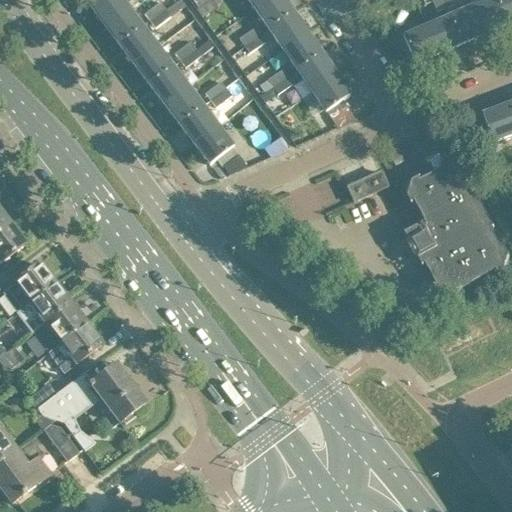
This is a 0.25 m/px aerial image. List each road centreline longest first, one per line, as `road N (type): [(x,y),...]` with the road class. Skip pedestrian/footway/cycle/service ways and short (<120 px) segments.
road 1 (secondary): [(0,88),(303,494)]
road 2 (secondary): [(394,482),(176,222)]
road 3 (secondary): [(176,222),(11,0)]
road 4 (residential): [(176,222),(410,121)]
road 5 (residential): [(326,0),(410,121)]
